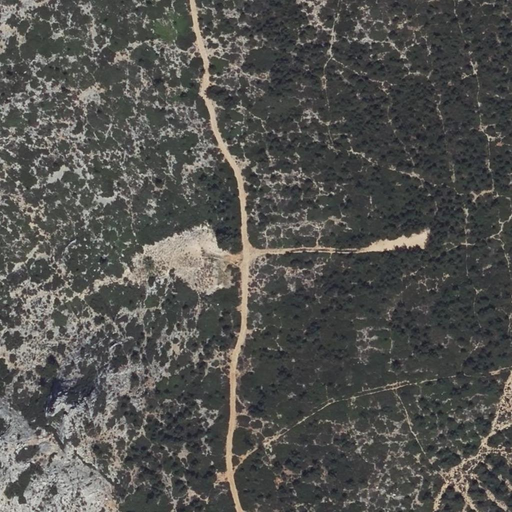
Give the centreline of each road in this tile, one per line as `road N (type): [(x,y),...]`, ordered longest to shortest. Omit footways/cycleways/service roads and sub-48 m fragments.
road 1 (track): [(192,0),(205,88),(237,173),(248,248),(247,323),(230,381),(228,473),(240,511)]
road 2 (track): [(228,473),(331,402),(511,369)]
